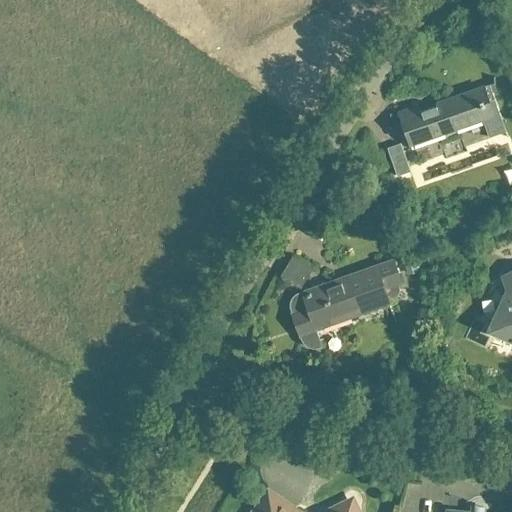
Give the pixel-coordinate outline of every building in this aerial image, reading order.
[(507,139),(494,100),(488,102),(483,88),(436,104),(437,107),(421,113),(417,108),(389,117),(390,118),(399,115),(411,152),(413,151),(411,147),(483,122),(489,139),(504,133),(506,139),(507,139)] [(410,173),(400,145),(387,150),(397,178),(410,173)] [(461,260),(477,259),(476,230),(460,230),(461,260)] [(300,289),(313,269),(292,256),(280,277),(300,289)] [(394,299),(398,290),(396,284),(400,283),(392,261),(302,292),(302,291),(301,292),(301,293),(296,295),(293,298),(290,303),(290,308),(292,312),(301,338),(303,342),(306,346),(310,348),(315,348),(320,346),(321,348),(322,348),(316,330),(388,304),(395,322),(396,322),(388,301),(394,299)] [(511,272),(500,277),(505,290),(485,332),(511,344),(511,272)] [(356,511),(351,502),(330,511),(294,511),(267,494),(255,511),(356,511)]
